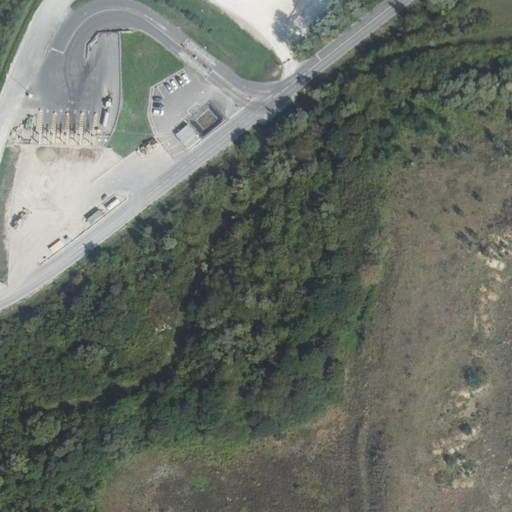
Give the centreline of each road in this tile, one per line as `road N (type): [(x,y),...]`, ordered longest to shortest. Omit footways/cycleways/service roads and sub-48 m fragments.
road 1 (track): [(0,424),(130,389),(156,374),(171,352),(190,275),(223,213),(236,169),(236,130)]
road 2 (track): [(493,38),(378,66),(349,87),(321,164),(251,209),(223,213)]
